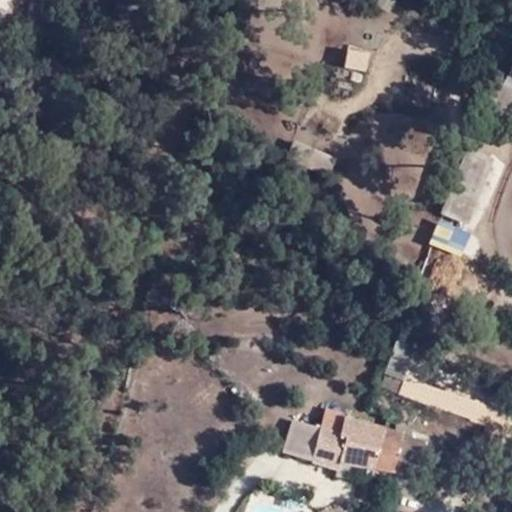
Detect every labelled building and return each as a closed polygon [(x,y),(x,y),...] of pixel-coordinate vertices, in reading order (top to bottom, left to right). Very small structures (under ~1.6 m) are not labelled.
[(496,81),(477,125),(506,138),(511,123),(511,69),(505,85),(496,81)] [(468,149),(440,215),(467,225),(494,160),(468,149)] [(435,219),(428,241),(461,252),(469,230),(435,219)] [(434,326),(414,318),(405,343),(396,340),(381,388),(488,425),(486,430),(501,436),(508,416),(494,412),(496,408),(405,377),(415,347),(425,350),(434,326)] [(511,325),(497,319),(492,332),(511,341),(511,325)] [(379,465),(391,427),(349,414),(343,431),(297,418),(288,451),(343,467),(347,457),(379,465)] [(393,428),(391,427),(379,465),(384,466),(396,469),(423,476),(433,440),(406,432),(396,429),(393,428)]
